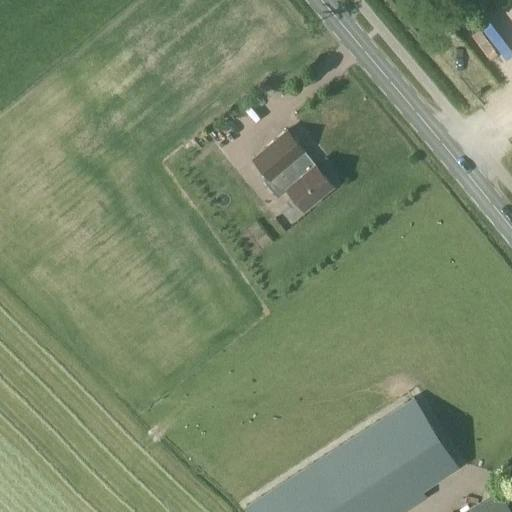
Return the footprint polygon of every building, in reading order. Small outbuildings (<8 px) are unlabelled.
[(126,0),(113,10),(164,80),(217,42),(185,0),(126,0)] [(108,60),(117,55),(107,37),(98,42),(108,60)] [(254,177),(301,139),(237,61),(190,100),(254,177)] [(150,85),(46,159),(84,212),(188,137),(150,85)] [(151,174),(178,205),(223,167),(196,135),(151,174)] [(332,185),(314,164),(315,163),(305,152),(267,183),(277,196),(287,188),(305,208),(332,185)] [(263,216),(219,252),(227,263),(272,226),(263,216)] [(202,267),(219,291),(236,279),(219,254),(202,267)] [(421,490),(458,467),(413,398),(245,506),(248,511),(402,511),(426,497),(421,490)] [(511,511),(511,510),(501,493),(470,511),(511,511)]
